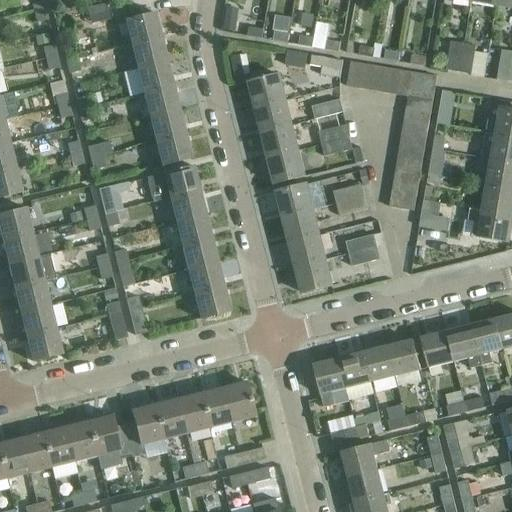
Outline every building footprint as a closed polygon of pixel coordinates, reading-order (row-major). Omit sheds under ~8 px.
[(34,0),(30,1),(33,12),(45,10),(42,0),(34,0)] [(511,0),(496,0),(496,6),(511,8),(511,0)] [(109,8),(88,9),(89,26),(109,25),(109,8)] [(45,10),(33,12),(37,25),(48,22),(45,10)] [(124,23),(130,47),(159,39),(153,15),(124,23)] [(246,38),(260,40),(262,31),(248,29),(246,38)] [(298,47),(311,49),(313,39),(300,36),(298,47)] [(130,47),(136,70),(165,63),(159,39),(130,47)] [(313,39),(311,49),(339,53),(341,43),(313,39)] [(446,71),(458,73),(463,45),(451,43),(446,71)] [(463,45),(458,73),(471,76),(476,48),(463,45)] [(42,49),(45,59),(57,56),(54,46),(42,49)] [(63,50),(66,62),(77,60),(74,47),(63,50)] [(360,47),(358,56),(373,60),(375,50),(360,47)] [(385,51),(384,62),(399,64),(400,53),(385,51)] [(496,81),(508,83),(511,61),(511,53),(501,52),(496,81)] [(471,76),(471,77),(485,79),(488,55),(475,53),(471,76)] [(57,56),(45,59),(49,73),(60,69),(57,56)] [(240,56),(230,58),(235,80),(244,78),(240,56)] [(412,56),(410,66),(425,68),(427,58),(412,56)] [(343,62),(311,57),(310,66),(322,68),(321,76),(340,80),(343,62)] [(77,60),(66,62),(69,75),(81,73),(77,60)] [(136,70),(142,94),(171,87),(165,63),(136,70)] [(345,87),(358,89),(362,65),(349,63),(345,87)] [(358,89),(371,91),(375,67),(362,65),(358,89)] [(371,91),(383,94),(387,69),(375,67),(371,91)] [(383,94),(395,96),(400,72),(387,69),(383,94)] [(395,96),(407,98),(411,74),(400,72),(395,96)] [(407,98),(432,102),(436,78),(411,74),(407,98)] [(250,83),(256,108),(285,101),(279,76),(250,83)] [(142,94),(148,119),(177,112),(171,87),(142,94)] [(456,94),(442,92),(437,124),(450,127),(456,94)] [(55,98),(57,106),(69,104),(66,95),(55,98)] [(75,101),(77,110),(89,107),(86,97),(75,101)] [(407,98),(405,110),(430,114),(432,102),(407,98)] [(256,108),(263,134),(291,126),(285,101),(256,108)] [(311,109),(314,121),(342,114),(339,102),(311,109)] [(69,104),(57,106),(60,121),(72,118),(69,104)] [(485,133),(495,135),(511,138),(511,112),(501,110),(501,107),(490,105),(485,133)] [(89,107),(77,110),(81,124),(92,121),(89,107)] [(405,110),(403,123),(428,127),(430,114),(405,110)] [(148,119),(154,143),(183,135),(177,112),(148,119)] [(0,120),(0,147),(9,145),(3,120),(0,120)] [(403,123),(401,135),(426,140),(428,127),(403,123)] [(263,134),(269,159),(297,152),(291,126),(263,134)] [(317,134),(320,146),(348,139),(345,127),(317,134)] [(511,138),(495,135),(485,133),(481,159),(511,164),(511,138)] [(183,135),(154,143),(160,168),(190,160),(183,135)] [(401,135),(399,146),(424,151),(426,140),(401,135)] [(435,136),(432,151),(444,153),(446,138),(435,136)] [(348,139),(320,146),(324,158),(351,151),(348,139)] [(66,146),(69,156),(81,153),(78,142),(66,146)] [(87,149),(89,159),(111,154),(109,143),(87,149)] [(0,147),(0,172),(15,169),(9,145),(0,147)] [(399,146),(396,159),(421,164),(424,151),(399,146)] [(446,153),(444,153),(432,151),(428,176),(441,178),(446,153)] [(297,152),(269,159),(275,185),(303,178),(297,152)] [(81,153),(69,156),(73,169),(84,166),(81,153)] [(111,154),(89,159),(92,172),(105,169),(102,157),(112,155),(111,154)] [(511,164),(481,159),(478,158),(475,172),(483,174),(481,186),(486,187),(486,186),(511,190),(511,164)] [(396,159),(394,172),(419,176),(421,164),(396,159)] [(15,169),(0,172),(0,198),(21,194),(15,169)] [(198,193),(192,169),(145,181),(151,205),(168,200),(198,193)] [(394,172),(392,183),(417,189),(419,176),(394,172)] [(441,178),(428,176),(427,184),(440,186),(441,178)] [(417,189),(392,183),(388,208),(413,212),(417,189)] [(277,193),(283,218),(311,211),(305,186),(277,193)] [(333,193),(335,204),(363,197),(360,186),(333,193)] [(511,190),(486,186),(486,187),(481,212),(511,217),(511,190)] [(426,187),(423,201),(433,203),(436,189),(426,187)] [(108,189),(98,191),(104,217),(115,214),(108,189)] [(168,200),(174,223),(204,216),(198,193),(168,200)] [(363,197),(335,204),(339,217),(366,210),(363,197)] [(433,203),(423,201),(421,215),(419,228),(447,233),(450,220),(435,218),(436,213),(432,212),(433,203)] [(83,210),(86,221),(97,218),(95,207),(83,210)] [(511,217),(481,212),(470,210),(468,222),(475,224),(472,238),(507,244),(511,217)] [(0,216),(0,234),(2,242),(31,235),(25,211),(0,216)] [(283,218),(289,243),(317,235),(311,211),(283,218)] [(116,214),(104,218),(107,229),(119,226),(116,214)] [(174,223),(180,248),(210,241),(204,216),(174,223)] [(97,218),(86,221),(89,234),(100,231),(97,218)] [(2,242),(8,265),(37,258),(31,235),(2,242)] [(289,243),(295,268),(324,261),(317,235),(289,243)] [(345,243),(348,255),(376,248),(373,236),(345,243)] [(110,241),(116,264),(128,261),(122,238),(110,241)] [(180,248),(186,272),(216,265),(210,241),(180,248)] [(376,248),(348,255),(351,267),(379,260),(376,248)] [(8,265),(8,266),(14,290),(43,282),(54,279),(49,255),(37,258),(8,265)] [(95,259),(98,270),(109,267),(106,256),(95,259)] [(128,261),(116,264),(122,288),(134,285),(128,261)] [(324,261),(295,268),(302,294),(330,287),(324,261)] [(186,272),(192,296),(222,289),(216,265),(186,272)] [(109,267),(98,270),(101,282),(112,279),(109,267)] [(14,290),(20,314),(49,307),(43,282),(14,290)] [(222,289),(192,296),(199,322),(228,314),(222,289)] [(129,312),(141,309),(138,298),(126,301),(129,312)] [(105,306),(108,318),(120,314),(117,303),(105,306)] [(20,314),(26,338),(55,331),(49,307),(20,314)] [(141,309),(129,312),(135,337),(147,333),(141,309)] [(120,314),(108,318),(114,342),(126,339),(120,314)] [(511,316),(495,321),(502,350),(511,347),(511,316)] [(495,321),(470,327),(481,367),(491,364),(489,353),(502,350),(495,321)] [(445,333),(453,363),(467,359),(470,369),(481,367),(470,327),(445,333)] [(55,331),(26,338),(32,362),(61,355),(55,331)] [(428,369),(453,363),(445,333),(421,339),(428,369)] [(413,342),(387,348),(394,377),(420,371),(413,342)] [(387,348),(362,354),(369,383),(394,377),(387,348)] [(362,354),(337,361),(344,390),(369,383),(362,354)] [(344,390),(337,361),(313,367),(323,408),(335,406),(331,393),(344,390)] [(245,383),(222,389),(230,424),(254,418),(245,383)] [(511,401),(511,388),(488,394),(491,407),(511,401)] [(222,389),(199,395),(208,430),(230,424),(222,389)] [(199,395),(176,400),(185,435),(208,430),(199,395)] [(482,399),(463,403),(466,414),(485,410),(482,399)] [(176,400),(154,406),(162,441),(185,435),(176,400)] [(466,414),(463,403),(446,408),(449,418),(466,414)] [(133,423),(123,426),(131,457),(144,454),(142,446),(162,441),(154,406),(130,412),(133,423)] [(357,410),(331,416),(335,430),(360,424),(357,410)] [(423,413),(405,418),(407,428),(426,424),(423,413)] [(111,417),(87,422),(96,457),(116,452),(118,460),(131,457),(123,426),(113,428),(111,417)] [(407,428),(405,418),(388,422),(390,433),(407,428)] [(87,422),(65,428),(73,463),(96,457),(87,422)] [(366,425),(354,429),(357,441),(369,438),(366,425)] [(443,428),(450,452),(460,450),(454,425),(443,428)] [(65,428),(42,434),(50,469),(73,463),(65,428)] [(357,441),(354,429),(330,435),(333,447),(357,441)] [(42,434),(19,439),(28,474),(50,469),(42,434)] [(427,439),(431,457),(442,454),(438,437),(427,439)] [(19,439),(0,443),(0,459),(5,480),(28,474),(19,439)] [(341,453),(348,478),(377,471),(374,457),(390,453),(387,442),(371,446),(341,453)] [(261,449),(235,456),(237,468),(264,461),(261,449)] [(460,450),(450,452),(454,471),(465,469),(460,450)] [(442,454),(431,457),(436,475),(447,472),(442,454)] [(237,468),(235,456),(223,459),(226,471),(237,468)] [(511,474),(511,462),(500,466),(503,477),(511,474)] [(205,464),(193,467),(196,479),(208,476),(205,464)] [(196,479),(193,467),(182,469),(185,481),(196,479)] [(266,469),(239,476),(242,487),(269,481),(266,469)] [(348,478),(354,503),(383,496),(377,471),(348,478)] [(242,487),(239,476),(228,478),(231,490),(242,487)] [(457,485),(462,502),(472,499),(468,482),(457,485)] [(210,483),(198,486),(201,498),(213,495),(210,483)] [(201,498),(198,486),(187,488),(190,500),(201,498)] [(439,489),(444,506),(454,504),(450,487),(439,489)] [(93,491),(81,494),(84,507),(96,504),(93,491)] [(84,507),(81,494),(70,497),(73,510),(84,507)] [(146,511),(143,495),(114,502),(116,511),(146,511)] [(354,503),(356,511),(387,511),(383,496),(354,503)] [(475,511),(472,499),(462,502),(464,511),(475,511)] [(251,506),(252,511),(276,511),(274,500),(251,506)] [(50,511),(48,503),(36,506),(37,511),(50,511)]
